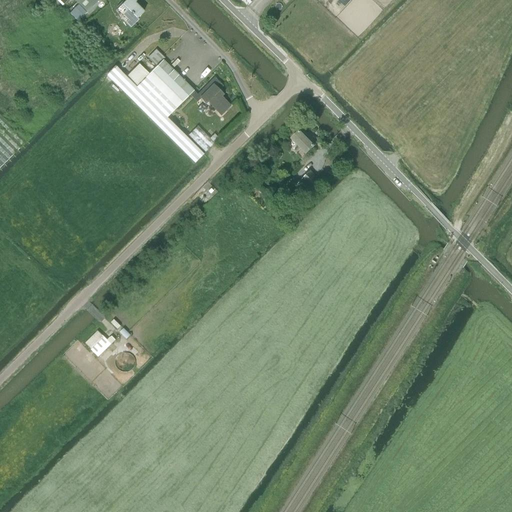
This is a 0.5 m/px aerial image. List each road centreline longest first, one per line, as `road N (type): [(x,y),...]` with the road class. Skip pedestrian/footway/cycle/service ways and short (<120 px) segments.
road 1 (unclassified): [(0,379),(263,117)]
road 2 (unclassified): [(511,290),(302,78)]
road 3 (unclassified): [(263,117),(230,63),(168,0)]
